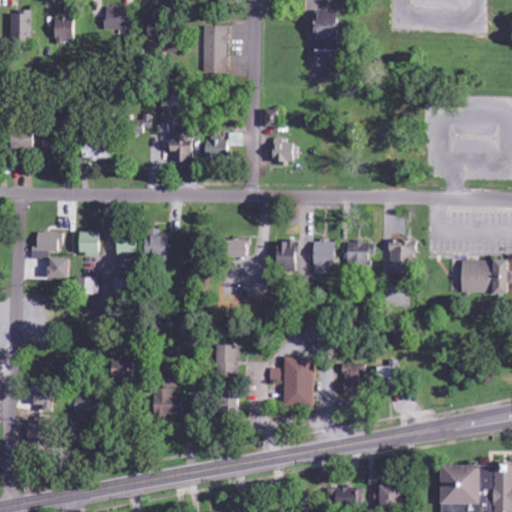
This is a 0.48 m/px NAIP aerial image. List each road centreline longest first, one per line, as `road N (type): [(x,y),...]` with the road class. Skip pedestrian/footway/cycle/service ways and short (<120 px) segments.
road 1 (secondary): [(0,508),(511,415)]
road 2 (residential): [(0,194),(511,198)]
road 3 (residential): [(10,507),(24,195)]
road 4 (residential): [(253,197),(254,0)]
